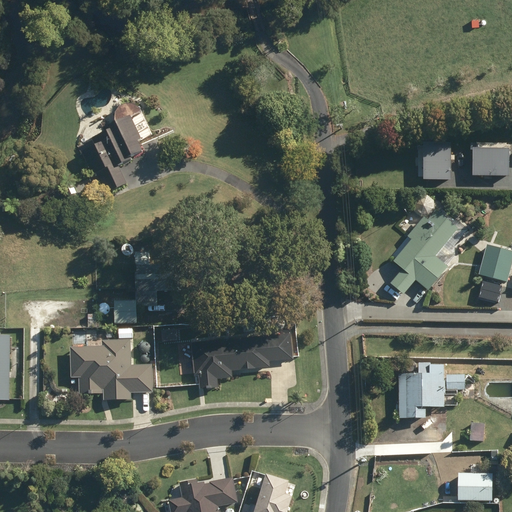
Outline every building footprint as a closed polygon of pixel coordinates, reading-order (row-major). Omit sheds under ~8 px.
[(116,167),(130,161),(129,158),(140,153),(135,142),(139,140),(128,118),(99,131),(101,135),(89,140),(93,148),(80,154),(91,176),(95,175),(104,195),(125,185),(116,167)] [(92,125),(91,128),(93,131),(96,132),(99,131),(100,128),(98,125),(95,124),(92,125)] [(423,178),(451,179),(451,141),(424,141),(423,178)] [(509,175),(509,148),(473,147),(472,175),(509,175)] [(70,184),(62,188),(66,198),(75,194),(70,184)] [(417,197),(412,204),(413,212),(419,218),(428,217),(433,210),(432,202),(426,197),(417,197)] [(410,241),(392,263),(401,271),(389,285),(402,296),(414,282),(427,292),(446,268),(445,267),(454,256),(453,247),(466,231),(453,220),(449,224),(434,211),(427,221),(423,218),(406,238),(410,241)] [(511,216),(499,214),(498,223),(510,225),(511,216)] [(511,252),(485,246),(477,276),(506,283),(511,259),(511,252)] [(134,254),(134,262),(133,262),(134,308),(156,308),(155,293),(171,292),(170,266),(147,266),(147,253),(134,254)] [(98,291),(91,291),(89,327),(97,327),(98,291)] [(86,308),(65,307),(65,317),(85,317),(86,308)] [(191,327),(179,327),(178,339),(190,340),(191,327)] [(294,333),(195,342),(199,383),(202,383),(203,389),(221,387),(221,379),(236,377),(235,370),(273,367),(273,361),(296,359),(294,333)] [(0,399),(13,399),(14,335),(0,334),(0,399)] [(82,377),(83,393),(107,393),(107,400),(135,399),(134,392),(156,392),(156,364),(135,364),(134,339),(105,340),(105,345),(74,346),(75,377),(82,377)] [(171,360),(161,360),(161,373),(171,373),(171,360)] [(397,420),(424,420),(424,409),(443,409),(443,408),(456,408),(456,392),(473,392),(473,377),(464,377),(464,376),(445,376),(445,370),(443,370),(443,367),(429,367),(429,364),(417,364),(417,376),(397,376),(397,420)] [(469,442),(482,443),(484,421),(471,421),(471,425),(470,425),(469,442)] [(423,439),(403,438),(402,455),(456,456),(456,444),(446,444),(447,427),(423,426),(423,439)] [(262,506),(254,503),(251,511),(293,511),(299,495),(292,493),(296,479),(273,472),(262,506)] [(222,511),(222,506),(242,502),(236,477),(213,481),(214,483),(208,484),(207,481),(201,482),(200,478),(183,482),(186,497),(172,500),(174,511),(222,511)] [(145,511),(146,511),(137,501),(130,507),(134,511),(145,511)]
